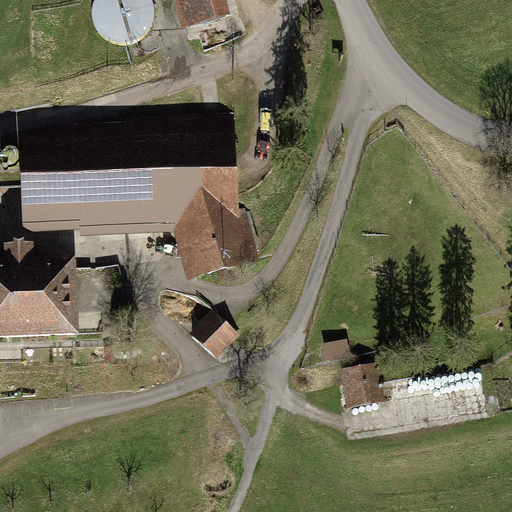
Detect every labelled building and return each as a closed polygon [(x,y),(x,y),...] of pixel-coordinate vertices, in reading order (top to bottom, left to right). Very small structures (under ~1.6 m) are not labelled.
[(98,0),(94,7),(94,23),(102,37),(116,46),(132,46),(146,38),(155,24),(155,8),(150,0),(98,0)] [(173,0),(180,26),(224,15),(220,0),(173,0)] [(50,128),(24,134),(25,237),(177,237),(191,284),(261,262),(246,209),(240,211),(236,115),(126,120),(126,125),(50,128)] [(0,347),(81,345),(79,265),(36,267),(36,251),(4,253),(5,267),(0,267),(0,347)] [(243,338),(217,314),(196,336),(222,361),(243,338)] [(327,342),(329,358),(352,355),(350,339),(327,342)] [(387,406),(380,365),(342,372),(349,413),(387,406)] [(201,458),(212,456),(210,440),(198,442),(201,458)]
